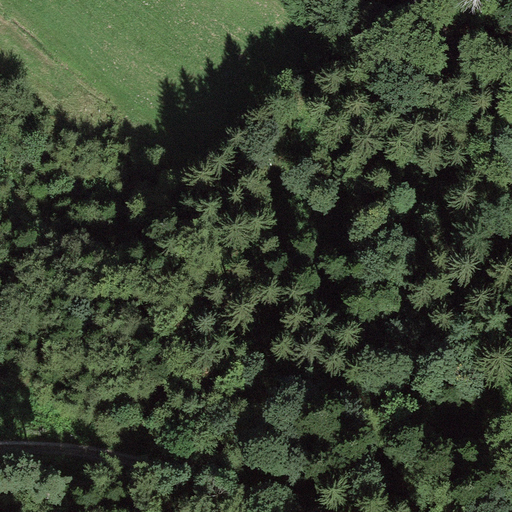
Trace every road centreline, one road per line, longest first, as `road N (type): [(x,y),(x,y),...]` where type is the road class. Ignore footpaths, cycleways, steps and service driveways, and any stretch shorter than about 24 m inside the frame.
road 1 (track): [(321,511),(60,444),(0,440)]
road 2 (track): [(406,0),(511,118)]
